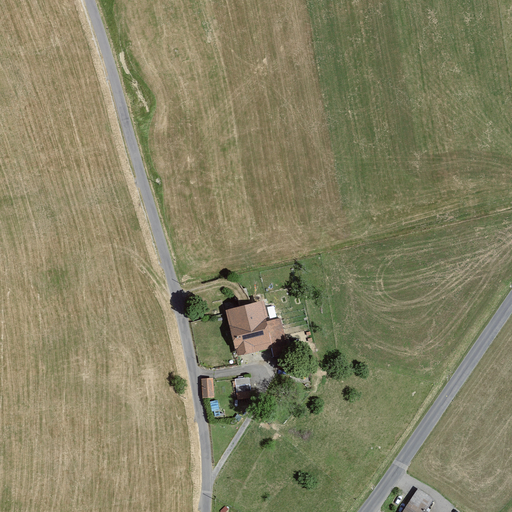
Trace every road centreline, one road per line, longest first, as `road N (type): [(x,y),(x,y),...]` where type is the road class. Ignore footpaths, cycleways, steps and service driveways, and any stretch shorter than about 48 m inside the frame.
road 1 (unclassified): [(86,0),(181,319),(202,425),(205,511)]
road 2 (tertiary): [(367,511),(511,302)]
